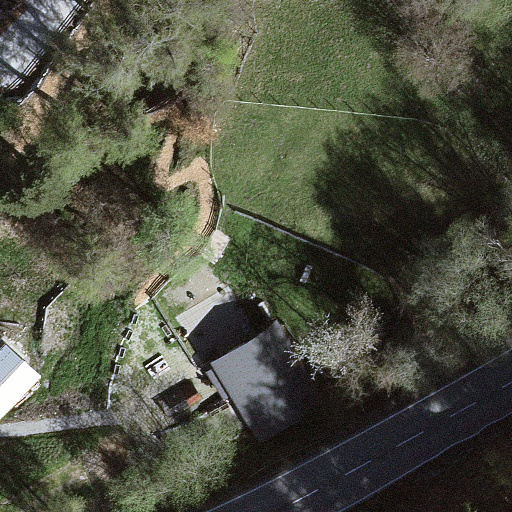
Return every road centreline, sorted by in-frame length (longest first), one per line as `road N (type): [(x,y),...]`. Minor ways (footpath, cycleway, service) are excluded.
road 1 (tertiary): [(271,511),(511,381)]
road 2 (track): [(4,511),(130,430),(174,414)]
